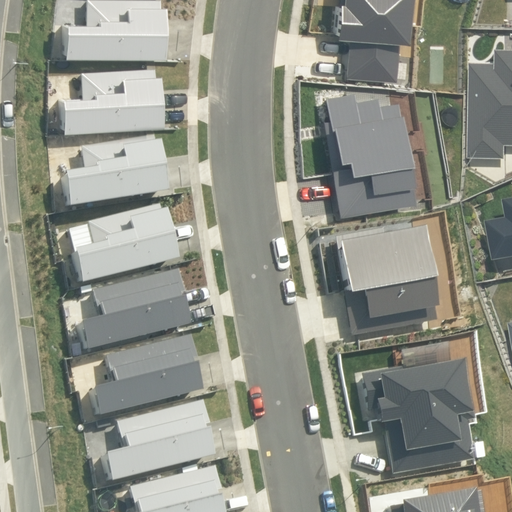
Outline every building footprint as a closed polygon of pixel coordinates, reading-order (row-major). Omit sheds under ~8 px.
[(57,19),(56,51),(157,52),(158,0),(155,0),(82,0),(82,19),(57,19)] [(472,59),(469,153),(508,154),(508,140),(511,140),(511,45),(499,45),(499,59),(472,59)] [(54,93),(55,126),(155,121),(153,69),(150,69),(150,62),(76,66),(77,92),(54,93)] [(336,211),(409,198),(390,97),(373,100),(371,92),(350,96),(348,88),(320,93),(332,154),(341,152),(343,163),(328,165),(336,211)] [(56,171),(60,204),(160,190),(152,139),(149,139),(148,133),(75,143),(79,167),(56,171)] [(511,210),(493,214),(499,254),(511,251),(511,192),(511,196),(511,210)] [(65,248),(74,280),(171,258),(158,207),(155,208),(153,201),(83,218),(88,243),(65,248)] [(413,226),(332,240),(340,291),(354,288),(360,317),(429,306),(413,226)] [(72,321),(79,347),(181,322),(175,295),(171,296),(170,288),(177,286),(172,266),(86,287),(94,315),(72,321)] [(85,387),(92,414),(194,389),(188,361),(184,362),(183,355),(190,353),(185,332),(99,353),(106,382),(85,387)] [(389,475),(468,461),(461,422),(468,420),(456,363),(370,378),(375,402),(367,404),(371,427),(380,424),(389,475)] [(97,452),(104,479),(206,454),(200,426),(196,427),(194,420),(202,418),(197,397),(111,419),(118,447),(97,452)] [(216,511),(212,491),(208,492),(206,485),(214,483),(209,462),(123,484),(130,511),(216,511)]
